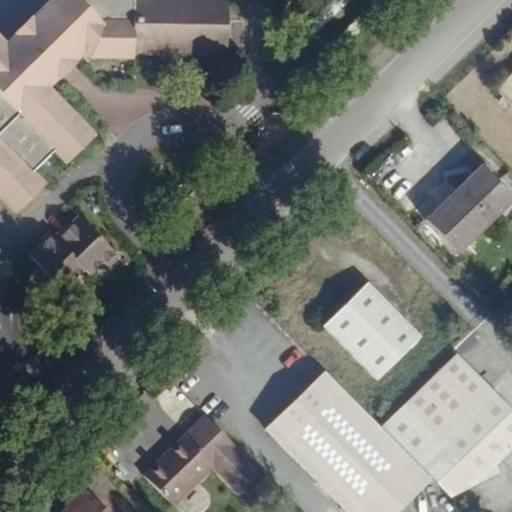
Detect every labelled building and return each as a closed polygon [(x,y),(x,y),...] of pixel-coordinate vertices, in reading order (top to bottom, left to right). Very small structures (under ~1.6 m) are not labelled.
[(134,54),(226,52),(227,0),(61,0),(4,56),(0,52),(0,48),(2,45),(0,42),(0,194),(17,213),(43,187),(30,173),(52,152),(67,165),(92,139),(46,90),(82,55),(93,55),(94,60),(135,59),(134,54)] [(285,59),(343,0),(326,0),(276,50),(285,59)] [(312,86),(400,0),(382,0),(304,78),(312,86)] [(511,68),(497,83),(511,98),(511,68)] [(480,165),(422,219),(451,251),(509,198),(480,165)] [(112,271),(125,258),(86,218),(74,229),(69,226),(55,239),(50,235),(38,246),(42,249),(31,259),(70,299),(82,286),(77,281),(85,272),(92,278),(106,264),(112,271)] [(364,284),(321,328),(371,380),(415,337),(364,284)] [(66,353),(78,341),(72,335),(60,346),(66,353)] [(430,445),(411,463),(430,483),(445,499),(493,476),(494,468),(511,450),(511,418),(452,360),(398,411),(430,445)] [(411,463),(324,374),(266,432),(345,511),(400,511),(430,483),(411,463)] [(259,477),(202,417),(140,478),(171,508),(210,471),(239,497),(259,477)] [(105,511),(86,491),(64,511),(105,511)]
